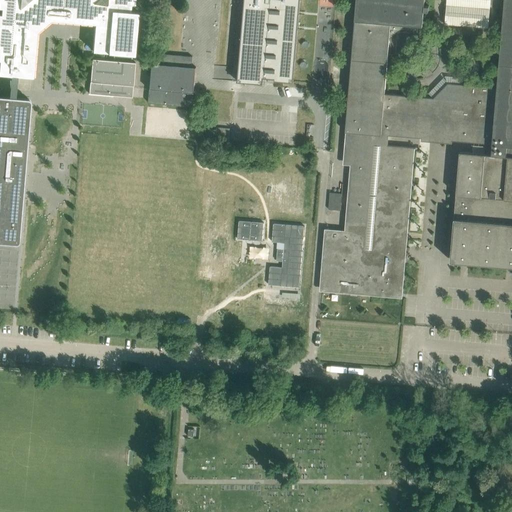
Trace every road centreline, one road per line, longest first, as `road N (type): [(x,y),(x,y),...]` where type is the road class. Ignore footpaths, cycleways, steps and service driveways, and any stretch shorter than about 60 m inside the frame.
road 1 (unknown): [(313,373),(326,184),(316,75),(330,0)]
road 2 (unclassified): [(504,393),(166,360)]
road 3 (residential): [(166,360),(0,344)]
